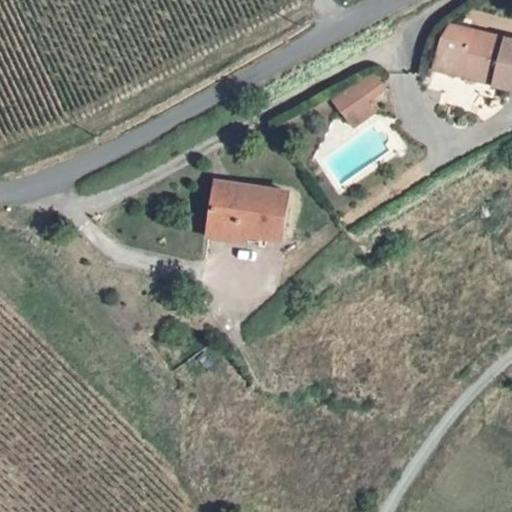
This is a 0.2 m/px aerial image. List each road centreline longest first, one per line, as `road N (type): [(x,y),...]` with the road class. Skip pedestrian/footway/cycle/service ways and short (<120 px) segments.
road 1 (unclassified): [(389,0),(116,151),(0,196)]
road 2 (track): [(389,511),(415,466),(511,359)]
